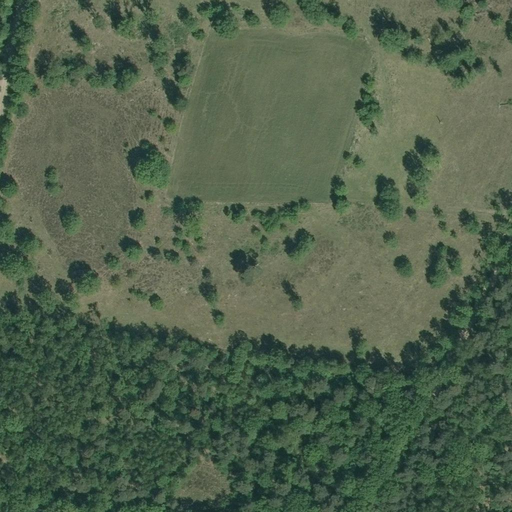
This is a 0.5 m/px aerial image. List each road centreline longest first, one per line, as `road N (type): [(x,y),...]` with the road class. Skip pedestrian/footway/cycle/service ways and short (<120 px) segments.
road 1 (track): [(375,511),(511,248)]
road 2 (track): [(511,218),(332,200)]
